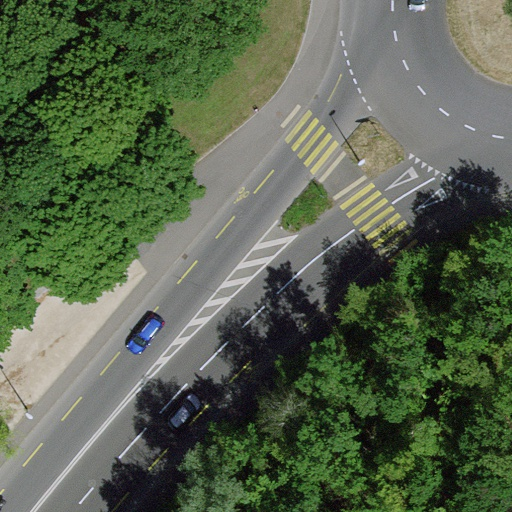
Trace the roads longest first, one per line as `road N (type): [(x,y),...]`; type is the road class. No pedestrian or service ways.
road 1 (secondary): [(395,0),(321,148),(196,337)]
road 2 (secondary): [(196,337),(370,204),(511,143)]
road 3 (secondary): [(47,511),(196,337)]
road 4 (secondary): [(395,0),(409,66),(428,95),(455,118),(511,138)]
